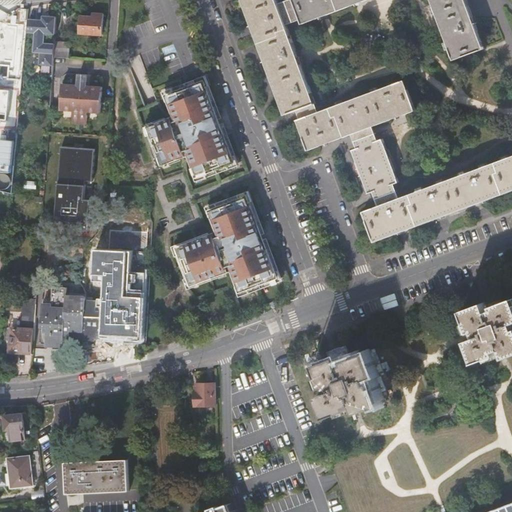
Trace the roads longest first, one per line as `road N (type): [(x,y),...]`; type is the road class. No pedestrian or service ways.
road 1 (residential): [(205,0),(316,312)]
road 2 (residential): [(0,393),(219,347)]
road 3 (residential): [(316,312),(511,240)]
road 4 (unclassified): [(322,511),(256,335)]
road 5 (unclassified): [(219,347),(226,464),(244,511)]
